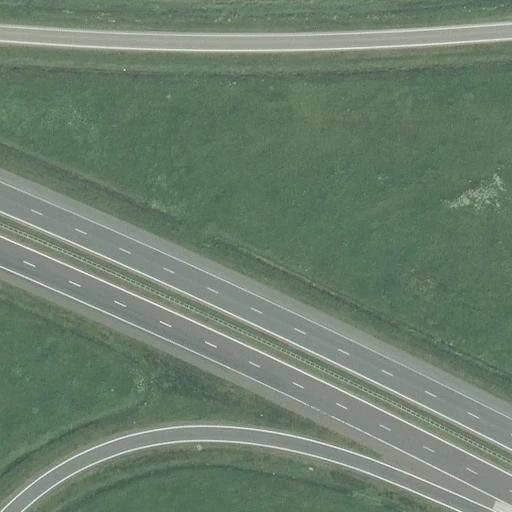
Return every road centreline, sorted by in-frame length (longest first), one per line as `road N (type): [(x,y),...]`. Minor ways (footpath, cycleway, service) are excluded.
road 1 (motorway): [(0,253),(253,365),(511,495)]
road 2 (motorway): [(511,435),(273,316),(0,195)]
road 3 (motorway): [(511,32),(262,43),(0,34)]
road 4 (motorway): [(12,511),(96,455),(192,434),(300,446),(473,511)]
